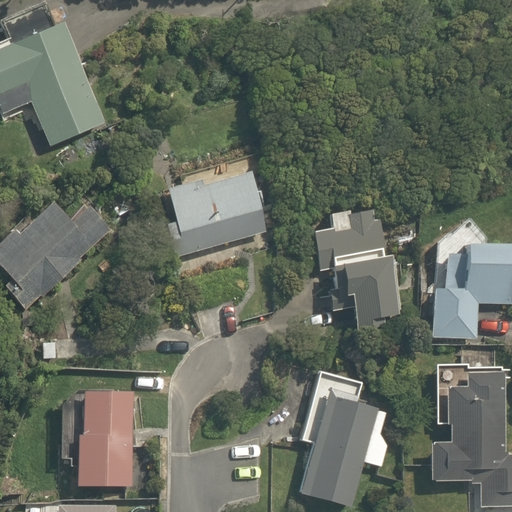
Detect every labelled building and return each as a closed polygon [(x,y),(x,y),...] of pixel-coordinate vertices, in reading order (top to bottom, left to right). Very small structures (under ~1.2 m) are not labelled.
[(0,44),(0,95),(23,85),(50,144),(101,120),(53,19),(0,44)] [(240,172),(158,196),(177,262),(259,238),(240,172)] [(304,213),(315,275),(326,273),(331,303),(344,300),(350,332),(398,323),(374,199),(304,213)] [(63,222),(46,203),(0,242),(0,283),(22,310),(110,235),(83,205),(63,222)] [(511,250),(473,249),(434,246),(429,339),(468,341),(470,305),(511,307),(511,250)] [(502,362),(434,359),(431,427),(443,427),(443,445),(426,445),(425,484),(477,486),(476,511),(511,511),(511,456),(498,456),(502,362)] [(265,437),(290,445),(305,450),(291,495),(340,510),(354,465),(375,472),(384,444),(373,440),(382,411),(372,408),(352,401),(358,382),(314,369),(305,397),(280,389),(265,437)] [(55,397),(54,463),(64,463),(64,469),(73,470),(73,489),(127,489),(128,398),(55,397)] [(111,511),(112,506),(14,502),(13,511),(111,511)]
